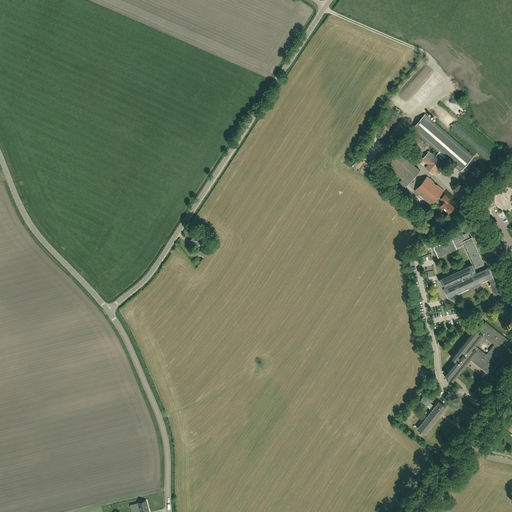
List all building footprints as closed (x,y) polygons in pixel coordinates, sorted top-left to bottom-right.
[(412,130),(438,153),(435,156),(429,151),(422,160),(428,165),(425,168),(433,175),(435,171),(439,174),(446,166),(443,163),(446,159),(460,172),(473,156),(425,114),(412,130)] [(358,158),(353,164),(359,168),(364,162),(358,158)] [(443,202),(440,206),(449,214),(454,208),(447,202),(450,199),(444,195),(443,196),(440,194),(443,191),(437,185),(436,186),(433,183),(434,183),(427,177),(415,191),(431,205),(438,198),(440,200),(443,202)] [(497,287),(491,273),(488,267),(485,268),(483,264),(484,264),(471,238),(470,238),(466,240),(463,234),(461,230),(451,235),(452,238),(439,244),(437,241),(429,244),(430,245),(432,250),(434,249),(438,257),(457,248),(463,245),(472,264),(468,266),(439,280),(442,285),(444,285),(446,290),(445,290),(448,297),(456,293),(459,292),(486,279),(494,296),(500,293),(499,291),(497,287)] [(198,237),(195,235),(191,240),(194,242),(194,243),(198,245),(200,242),(203,245),(205,241),(199,236),(198,237)] [(202,248),(198,253),(204,257),(207,252),(202,248)] [(511,342),(485,321),(479,329),(476,326),(474,329),(475,329),(452,359),(456,362),(446,375),(448,377),(446,379),(449,381),(450,379),(453,381),(470,360),(488,374),(494,366),(492,365),(505,349),(506,350),(511,342)] [(431,411),(424,421),(422,419),(418,424),(420,425),(419,427),(418,428),(425,434),(439,415),(446,407),(439,402),(435,407),(433,405),(431,404),(430,403),(431,400),(429,397),(425,396),(422,398),(421,402),(424,405),(427,405),(429,408),(431,411)] [(140,511),(146,511),(149,511),(146,501),(138,503),(140,511)]
